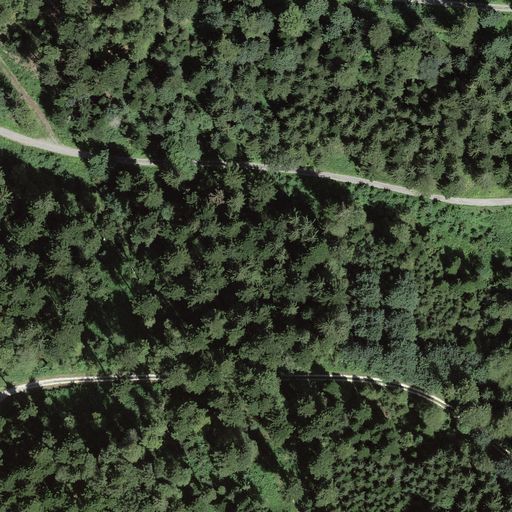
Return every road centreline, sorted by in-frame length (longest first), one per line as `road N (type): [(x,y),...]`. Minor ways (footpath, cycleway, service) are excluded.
road 1 (track): [(0,393),(32,381),(183,374),(390,381),(460,412),(511,460)]
road 2 (track): [(0,128),(22,140),(335,178),(463,204),(511,203)]
road 3 (track): [(511,8),(386,0)]
